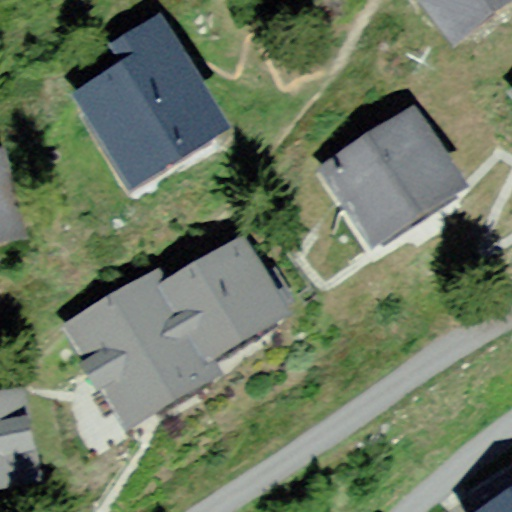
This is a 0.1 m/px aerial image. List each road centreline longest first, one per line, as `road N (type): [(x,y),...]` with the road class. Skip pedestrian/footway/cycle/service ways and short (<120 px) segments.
road 1 (residential): [(511,311),(439,351),(201,511)]
road 2 (residential): [(511,430),(401,511)]
